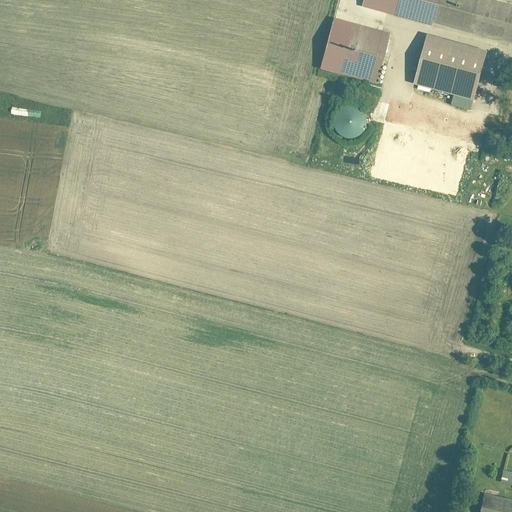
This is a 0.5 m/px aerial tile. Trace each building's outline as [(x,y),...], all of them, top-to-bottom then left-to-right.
[(511,7),(480,0),(400,0),(397,18),(511,46),(511,7)] [(354,26),(340,76),(381,87),(395,37),(354,26)] [(429,38),(416,85),(475,102),(488,55),(429,38)] [(511,473),(504,472),(501,483),(511,485),(511,473)] [(511,506),(483,501),(480,511),(511,511),(511,510),(511,506)]
